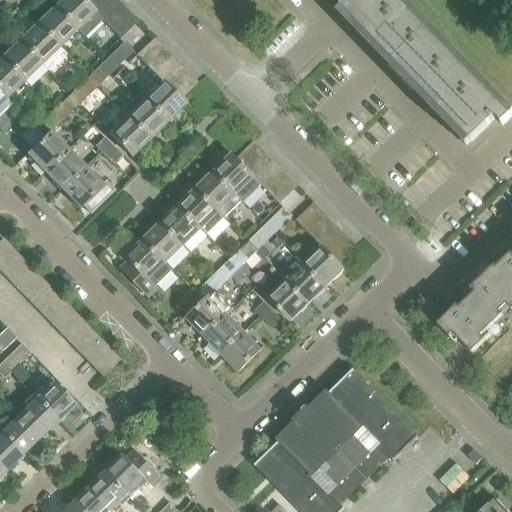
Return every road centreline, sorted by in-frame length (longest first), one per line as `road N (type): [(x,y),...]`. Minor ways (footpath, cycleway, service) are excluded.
road 1 (residential): [(168,363),(4,194)]
road 2 (residential): [(410,266),(250,94)]
road 3 (residential): [(18,511),(168,363)]
road 4 (residential): [(511,452),(370,307)]
road 5 (residential): [(234,432),(370,307)]
road 6 (residential): [(250,94),(327,24),(303,0)]
road 7 (residential): [(250,94),(158,0)]
road 8 (residential): [(410,266),(451,278),(511,222)]
